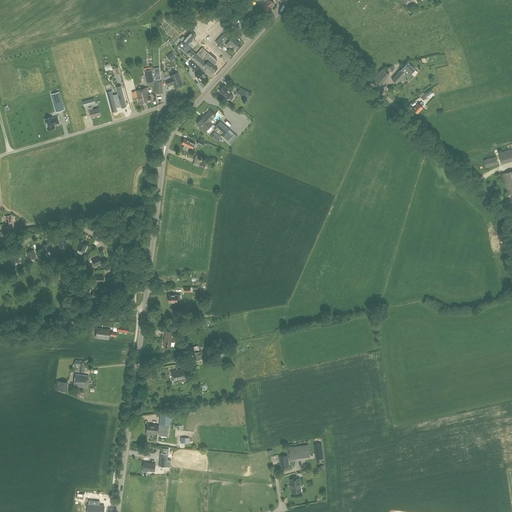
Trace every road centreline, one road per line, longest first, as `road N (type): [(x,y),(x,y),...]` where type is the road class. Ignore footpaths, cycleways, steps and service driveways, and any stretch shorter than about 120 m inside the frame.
road 1 (unclassified): [(511,262),(494,205),(282,5)]
road 2 (tertiary): [(145,305),(164,147),(195,103)]
road 3 (tertiary): [(118,511),(145,305)]
road 4 (unclassified): [(0,155),(167,102),(195,103)]
road 5 (unclassified): [(0,339),(145,305)]
road 6 (tertiary): [(195,103),(282,5)]
